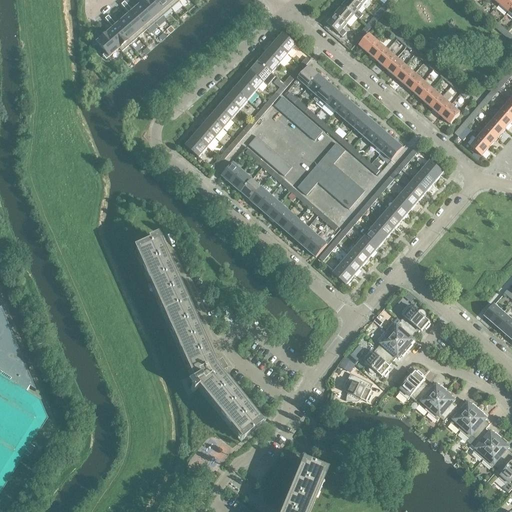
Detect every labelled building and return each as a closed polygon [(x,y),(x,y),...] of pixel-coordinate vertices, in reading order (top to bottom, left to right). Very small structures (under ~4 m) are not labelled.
[(144,0),(138,5),(154,24),(163,17),(148,0),(144,0)] [(148,0),(163,17),(171,10),(162,0),(148,0)] [(179,2),(176,0),(162,0),(171,10),(179,2)] [(363,7),(354,0),(349,0),(344,6),(355,16),(360,20),(364,16),(359,12),(363,7)] [(394,2),(391,0),(388,0),(382,8),(386,11),(394,2)] [(471,0),(468,5),(477,12),(480,8),(471,0)] [(508,12),(511,8),(511,0),(503,0),(499,5),(508,12)] [(130,13),(146,31),(154,24),(138,5),(132,11),(130,13)] [(355,16),(344,6),(336,15),(347,26),(355,16)] [(386,11),(382,8),(374,17),(378,20),(386,11)] [(486,20),(489,16),(480,8),(477,12),(486,20)] [(122,20),(138,38),(146,31),(130,13),(129,14),(122,20)] [(347,26),(336,15),(328,25),(343,38),(346,34),(343,31),(347,26)] [(495,28),(499,24),(489,16),(486,20),(495,28)] [(378,20),(374,17),(366,26),(370,29),(378,20)] [(389,32),(392,27),(383,19),(379,24),(389,32)] [(114,27),(130,45),(138,38),(122,20),(116,26),(114,27)] [(504,36),(508,32),(499,24),(495,28),(504,36)] [(370,29),(366,26),(358,35),(362,39),(370,29)] [(106,34),(122,52),(130,45),(114,27),(113,28),(106,34)] [(392,27),(389,32),(398,40),(401,35),(392,27)] [(102,56),(106,60),(109,57),(109,58),(119,49),(122,52),(106,34),(96,42),(105,53),(102,56)] [(275,44),(288,55),(296,46),(283,34),(275,44)] [(362,39),(358,35),(354,41),(358,44),(362,39)] [(369,54),(379,43),(369,35),(359,46),(369,54)] [(401,35),(398,40),(407,47),(410,43),(401,35)] [(379,43),(369,54),(378,62),(388,51),(379,43)] [(410,43),(407,47),(416,55),(419,51),(410,43)] [(267,53),(280,65),(288,55),(275,44),(267,53)] [(388,51),(378,62),(387,70),(397,59),(388,51)] [(419,51),(416,55),(425,63),(428,59),(419,51)] [(280,65),(267,53),(259,63),(272,74),(280,65)] [(300,66),(304,69),(311,61),(307,57),(300,66)] [(397,59),(387,70),(396,78),(406,67),(397,59)] [(428,59),(425,63),(434,71),(438,67),(428,59)] [(259,63),(251,72),(264,83),(268,86),(276,77),(272,74),(259,63)] [(304,69),(300,66),(292,75),(296,78),(304,69)] [(309,67),(298,80),(294,84),(298,88),(302,84),(308,89),(319,76),(309,67)] [(406,67),(396,78),(405,86),(415,74),(406,67)] [(438,67),(434,71),(443,79),(447,75),(438,67)] [(511,76),(511,71),(510,70),(502,79),(506,83),(511,76)] [(243,81),(256,93),(264,83),(251,72),(243,81)] [(415,74),(405,86),(414,94),(424,82),(415,74)] [(296,78),(292,75),(284,83),(288,87),(296,78)] [(447,75),(443,79),(452,87),(456,82),(447,75)] [(308,89),(317,97),(329,84),(319,76),(308,89)] [(502,79),(494,88),(498,92),(506,83),(502,79)] [(243,81),(235,91),(248,102),(256,93),(243,81)] [(423,102),(433,90),(424,82),(414,94),(423,102)] [(452,87),(461,95),(465,90),(456,82),(452,87)] [(276,94),(279,97),(288,87),(284,83),(276,94)] [(321,100),(326,105),(338,92),(329,84),(317,97),(314,100),(318,104),(321,100)] [(494,88),(486,97),(491,101),(498,92),(494,88)] [(433,90),(423,102),(432,109),(442,98),(433,90)] [(466,99),(470,95),(465,90),(461,95),(466,99)] [(235,91),(227,100),(240,111),(248,102),(235,91)] [(295,104),(298,100),(288,91),(284,95),(295,104)] [(326,105),(335,113),(347,100),(338,92),(326,105)] [(268,103),(271,106),(279,97),(276,94),(268,103)] [(486,97),(479,106),(483,110),(491,101),(486,97)] [(279,111),(287,102),(283,98),(275,107),(279,111)] [(442,98),(432,109),(441,117),(451,106),(442,98)] [(227,100),(219,109),(232,121),(240,111),(227,100)] [(298,100),(295,104),(304,112),(307,108),(298,100)] [(347,100),(335,113),(345,121),(356,108),(347,100)] [(284,115),(292,105),(287,102),(279,111),(284,115)] [(511,119),(511,103),(510,102),(502,111),(511,119)] [(259,112),(263,115),(271,106),(268,103),(259,112)] [(288,118),(296,109),(292,105),(284,115),(288,118)] [(451,106),(441,117),(451,125),(461,114),(451,106)] [(471,116),(475,119),(483,110),(479,106),(471,116)] [(307,108),(304,112),(313,120),(317,116),(307,108)] [(356,108),(345,121),(354,129),(366,116),(356,108)] [(224,130),(232,121),(219,109),(211,119),(224,130)] [(293,122),(301,113),(296,109),(288,118),(293,122)] [(511,119),(502,111),(494,120),(505,130),(511,122),(511,119)] [(252,121),(255,125),(263,115),(259,112),(252,121)] [(297,126),(305,117),(301,113),(293,122),(297,126)] [(322,128),(326,124),(317,116),(313,120),(322,128)] [(366,116),(354,129),(363,137),(375,124),(366,116)] [(463,125),(467,128),(475,119),(471,116),(463,125)] [(301,130),(309,121),(305,117),(297,126),(301,130)] [(216,139),(224,130),(211,119),(203,128),(216,139)] [(494,120),(486,129),(498,139),(505,130),(494,120)] [(252,121),(244,131),(247,134),(255,125),(252,121)] [(306,134),(314,125),(309,121),(301,130),(306,134)] [(326,124),(322,128),(331,136),(335,132),(326,124)] [(375,124),(363,137),(373,146),(384,132),(375,124)] [(310,138),(318,128),(314,125),(306,134),(310,138)] [(467,128),(463,125),(455,134),(459,138),(467,128)] [(203,128),(195,138),(208,149),(216,139),(203,128)] [(318,128),(310,138),(315,141),(323,132),(318,128)] [(486,129),(478,138),(490,148),(498,139),(486,129)] [(235,140),(239,143),(247,134),(244,131),(235,140)] [(335,132),(331,136),(341,144),(344,140),(335,132)] [(384,132),(373,146),(382,154),(394,140),(384,132)] [(249,146),(253,150),(261,141),(257,137),(249,146)] [(199,158),(200,158),(208,149),(195,138),(186,147),(199,158)] [(482,157),(490,148),(478,138),(470,147),(482,157)] [(227,149),(231,153),(239,143),(235,140),(227,149)] [(344,140),(341,144),(350,153),(354,149),(344,140)] [(392,162),(403,149),(394,140),(382,154),(392,162)] [(253,150),(258,154),(266,145),(261,141),(253,150)] [(332,149),(341,157),(345,152),(336,144),(332,149)] [(258,154),(262,158),(270,149),(266,145),(258,154)] [(219,159),(223,162),(231,153),(227,149),(219,159)] [(262,158),(267,162),(275,153),(270,149),(262,158)] [(341,157),(332,149),(328,153),(337,161),(341,157)] [(354,149),(350,153),(359,161),(363,157),(354,149)] [(245,153),(253,160),(257,157),(249,150),(245,153)] [(413,150),(407,158),(411,162),(412,160),(414,162),(417,162),(418,160),(418,158),(416,156),(417,154),(413,150)] [(267,162),(271,166),(279,157),(275,153),(267,162)] [(337,161),(328,153),(325,158),(334,165),(337,161)] [(253,160),(263,169),(266,165),(257,157),(253,160)] [(271,166),(276,170),(284,160),(279,157),(271,166)] [(363,157),(359,161),(369,169),(372,165),(363,157)] [(334,165),(325,158),(321,162),(330,170),(334,165)] [(407,158),(398,168),(402,171),(411,162),(407,158)] [(210,167),(215,171),(223,162),(219,159),(213,166),(212,164),(210,167)] [(276,170),(280,173),(288,164),(284,160),(276,170)] [(326,174),(330,170),(321,162),(317,166),(326,174)] [(423,172),(436,183),(444,174),(431,163),(423,172)] [(234,164),(222,177),(232,186),(243,172),(234,164)] [(284,177),(292,168),(288,164),(280,173),(284,177)] [(263,169),(272,177),(276,173),(266,165),(263,169)] [(326,174),(330,178),(338,169),(334,165),(330,170),(326,174)] [(380,172),(378,170),(372,165),(369,169),(377,176),(380,172)] [(322,179),(326,174),(317,166),(313,171),(322,179)] [(398,168),(390,177),(394,181),(402,171),(398,168)] [(330,178),(335,182),(343,173),(338,169),(330,178)] [(322,179),(313,171),(309,175),(318,183),(322,179)] [(232,186),(241,194),(253,180),(243,172),(232,186)] [(436,183),(423,172),(414,182),(427,193),(436,183)] [(272,177),(281,185),(285,181),(276,173),(272,177)] [(335,182),(339,186),(347,177),(343,173),(335,182)] [(322,179),(318,183),(323,187),(330,178),(326,174),(322,179)] [(314,188),(318,183),(309,175),(305,180),(314,188)] [(339,186),(344,190),(352,181),(347,177),(339,186)] [(390,177),(382,186),(386,190),(394,181),(390,177)] [(335,182),(330,178),(323,187),(327,191),(335,182)] [(253,180),(241,194),(250,202),(262,188),(253,180)] [(314,188),(305,180),(301,184),(310,192),(314,188)] [(281,185),(291,193),(294,189),(285,181),(281,185)] [(344,190),(348,194),(356,185),(352,181),(344,190)] [(339,186),(335,182),(327,191),(331,195),(339,186)] [(406,191),(419,202),(427,193),(414,182),(406,191)] [(310,192),(301,184),(298,189),(307,196),(310,192)] [(348,194),(353,198),(361,189),(356,185),(348,194)] [(344,190),(339,186),(331,195),(336,199),(344,190)] [(382,186),(374,196),(378,199),(386,190),(382,186)] [(250,202),(260,210),(271,197),(262,188),(250,202)] [(291,193),(300,201),(304,197),(294,189),(291,193)] [(353,198),(357,202),(365,193),(361,189),(353,198)] [(348,194),(344,190),(336,199),(340,203),(348,194)] [(398,200),(411,211),(419,202),(406,191),(398,200)] [(353,198),(348,194),(340,203),(345,207),(353,198)] [(374,196),(366,205),(370,208),(378,199),(374,196)] [(260,210),(269,218),(281,205),(271,197),(260,210)] [(300,201),(309,209),(313,205),(304,197),(300,201)] [(357,202),(353,198),(345,207),(350,211),(357,202)] [(390,210),(403,221),(411,211),(398,200),(390,210)] [(269,218),(278,226),(290,213),(281,205),(269,218)] [(309,209),(319,217),(322,213),(313,205),(309,209)] [(366,205),(358,214),(362,218),(370,208),(366,205)] [(382,219),(395,230),(403,221),(390,210),(382,219)] [(278,226),(288,234),(299,221),(290,213),(278,226)] [(319,217),(328,225),(332,221),(322,213),(319,217)] [(358,214),(350,224),(354,227),(362,218),(358,214)] [(374,228),(387,239),(395,230),(382,219),(374,228)] [(288,234),(297,242),(309,229),(299,221),(288,234)] [(328,225),(336,232),(339,228),(332,221),(328,225)] [(350,224),(342,233),(346,236),(354,227),(350,224)] [(223,363),(216,367),(152,228),(128,237),(192,382),(192,383),(194,386),(195,386),(241,443),(262,426),(219,372),(225,367),(223,363)] [(366,238),(379,249),(387,239),(374,228),(366,238)] [(318,237),(309,229),(297,242),(307,250),(318,237)] [(342,233),(334,242),(338,246),(346,236),(342,233)] [(316,259),(328,245),(318,237),(307,250),(316,259)] [(358,247),(371,258),(379,249),(366,238),(358,247)] [(334,242),(326,252),(329,255),(338,246),(334,242)] [(350,256),(363,268),(371,258),(358,247),(350,256)] [(323,262),(329,255),(326,252),(319,259),(323,262)] [(342,266),(355,277),(363,268),(350,256),(342,266)] [(342,266),(333,275),(346,287),(355,277),(342,266)] [(419,312),(418,313),(413,308),(412,309),(409,306),(402,315),(405,318),(401,322),(417,336),(419,333),(421,334),(425,330),(427,331),(431,326),(429,324),(430,323),(425,319),(426,318),(426,317),(426,316),(426,315),(426,314),(426,313),(425,313),(425,312),(424,312),(423,311),(422,311),(421,311),(420,311),(419,312)] [(494,306),(484,317),(494,325),(504,314),(494,306)] [(0,494),(24,457),(28,460),(35,450),(30,447),(46,421),(47,421),(48,419),(47,419),(39,401),(26,393),(29,388),(35,392),(1,309),(0,309),(0,494)] [(494,325),(503,333),(511,322),(511,321),(504,314),(494,325)] [(374,322),(381,327),(384,323),(378,318),(374,322)] [(386,333),(408,352),(413,346),(412,345),(414,342),(413,340),(417,336),(401,322),(397,327),(394,324),(386,333)] [(511,340),(511,322),(503,333),(511,341),(511,340)] [(377,349),(393,363),(397,359),(398,360),(401,357),(403,358),(408,352),(386,333),(378,342),(381,345),(377,349)] [(377,374),(378,374),(383,378),(383,377),(385,379),(390,374),(388,372),(391,369),(389,367),(393,363),(377,349),(374,354),(370,351),(363,360),(366,363),(365,363),(370,368),(369,369),(369,370),(369,371),(369,372),(370,373),(370,374),(371,374),(371,375),(372,375),(373,375),(374,376),(375,375),(376,375),(377,374)] [(416,373),(412,378),(411,377),(410,377),(409,377),(408,377),(407,377),(406,377),(406,378),(405,378),(405,379),(404,379),(404,380),(404,381),(404,382),(404,383),(404,384),(405,385),(401,390),(402,391),(399,394),(408,401),(411,398),(415,402),(429,386),(424,383),(425,381),(422,378),(424,376),(418,372),(417,374),(416,373)] [(361,401),(367,404),(368,403),(370,404),(373,397),(371,396),(372,392),(371,391),(373,386),(351,375),(343,391),(347,393),(346,394),(348,395),(347,398),(346,402),(356,404),(357,404),(358,403),(359,403),(360,402),(361,401)] [(428,414),(447,392),(441,387),(440,389),(437,386),(435,387),(431,384),(429,386),(415,402),(419,406),(428,414)] [(447,392),(428,414),(438,422),(440,419),(445,423),(449,418),(449,417),(458,407),(454,403),(455,402),(452,399),(453,397),(447,392)] [(460,432),(479,410),(473,405),(472,407),(468,404),(467,405),(463,401),(458,407),(449,417),(449,418),(454,421),(451,424),(460,432)] [(485,415),(479,410),(460,432),(469,440),(472,437),(476,441),(477,441),(486,430),(486,431),(490,425),(486,421),(487,420),(484,417),(485,415)] [(472,446),(476,450),(474,453),(483,461),(502,439),(496,434),(494,435),(491,433),(490,434),(486,431),(486,430),(477,441),(476,441),(472,446)] [(483,461),(492,469),(495,466),(499,470),(510,457),(511,457),(511,455),(511,453),(508,450),(510,449),(506,446),(508,444),(502,439),(483,461)] [(511,458),(511,457),(510,457),(499,470),(497,472),(501,476),(498,479),(506,486),(503,489),(509,494),(511,490),(511,485),(511,483),(511,458)] [(311,511),(328,472),(302,462),(281,511),(311,511)]
